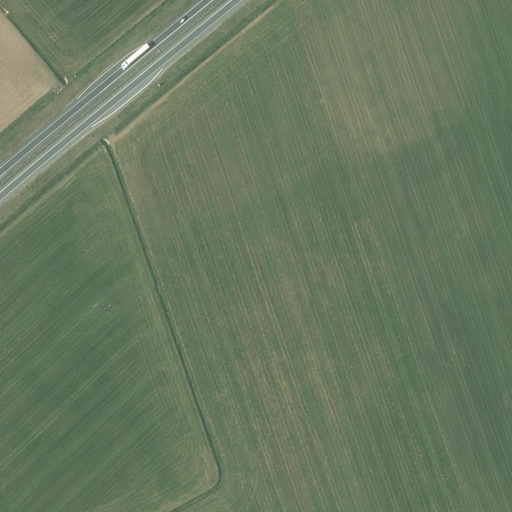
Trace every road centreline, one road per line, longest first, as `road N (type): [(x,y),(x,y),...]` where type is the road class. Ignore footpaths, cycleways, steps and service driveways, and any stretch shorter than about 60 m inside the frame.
road 1 (trunk): [(0,198),(238,0)]
road 2 (trunk): [(207,0),(0,174)]
